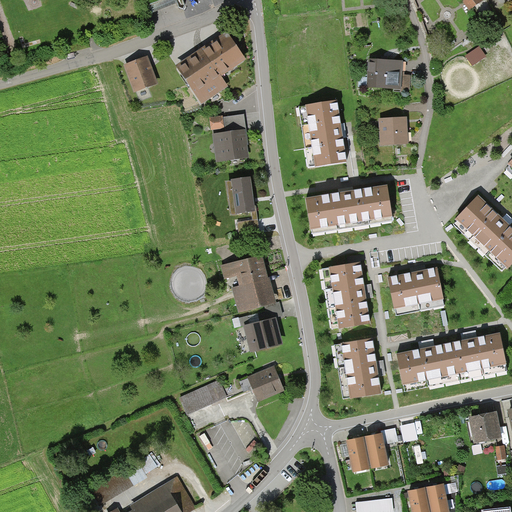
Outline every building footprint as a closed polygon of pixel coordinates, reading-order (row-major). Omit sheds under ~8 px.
[(483,1),(482,0),(461,0),(470,11),(483,1)] [(205,51),(178,70),(202,105),(230,87),(223,76),(246,60),(229,35),(205,51)] [(466,58),(473,67),(483,60),(476,51),(466,58)] [(148,59),(126,68),(137,94),(158,85),(148,59)] [(406,62),(369,60),(368,88),(405,89),(406,62)] [(308,107),(318,172),(348,167),(338,102),(308,107)] [(223,115),(210,117),(211,132),(225,131),(225,133),(246,130),(244,115),(224,117),(223,115)] [(408,118),(381,119),(381,145),(408,145),(408,118)] [(225,133),(214,134),(217,161),(249,157),(246,130),(225,133)] [(252,180),(228,183),(232,215),(256,212),(252,180)] [(387,185),(303,196),(311,235),(396,224),(387,185)] [(511,226),(482,194),(458,215),(508,268),(511,264),(511,226)] [(261,256),(228,264),(239,310),(272,302),(261,256)] [(362,260),(319,266),(330,331),(373,324),(362,260)] [(438,265),(386,274),(394,316),(447,305),(438,265)] [(274,319),(243,326),(249,352),(280,345),(274,319)] [(501,333),(396,353),(402,386),(508,366),(501,333)] [(374,338),(334,344),(343,400),(383,394),(378,363),(374,338)] [(276,369),(248,379),(257,402),(284,391),(276,369)] [(220,382),(180,398),(187,414),(227,398),(220,382)] [(496,412),(469,417),(474,443),(501,439),(496,412)] [(419,441),(418,435),(423,434),(422,423),(401,425),(403,443),(419,441)] [(382,434),(348,440),(353,472),(388,465),(382,434)] [(421,459),(427,458),(423,440),(417,442),(421,459)] [(505,445),(495,446),(497,459),(507,458),(505,445)] [(189,511),(196,508),(177,478),(129,506),(131,510),(128,511),(121,511),(119,508),(112,511),(189,511)] [(448,511),(443,487),(408,493),(411,511),(448,511)] [(394,511),(394,501),(357,503),(357,511),(394,511)]
